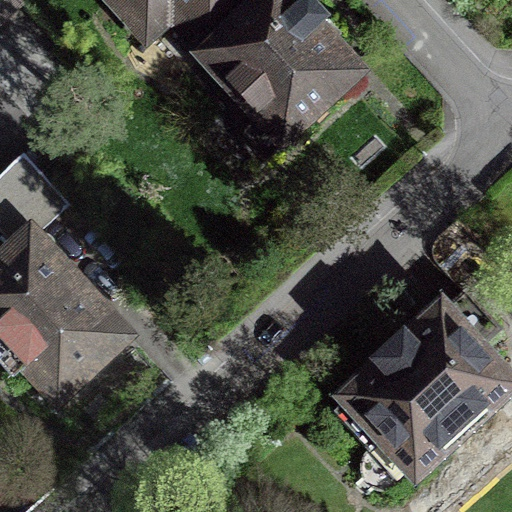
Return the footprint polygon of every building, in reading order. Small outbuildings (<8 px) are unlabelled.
[(18,0),(0,0),(0,24),(23,4),(18,0)] [(169,17),(283,140),(353,75),(282,0),(114,0),(113,1),(147,38),(169,17)] [(71,160),(78,153),(78,135),(71,128),(62,128),(55,135),(54,153),(62,160),(71,160)] [(126,339),(31,235),(66,203),(22,155),(0,175),(0,232),(16,250),(0,264),(0,355),(18,375),(27,367),(58,401),(126,339)] [(379,371),(334,413),(368,450),(363,457),(361,466),(362,475),(367,484),(375,489),(383,491),(392,490),(400,485),(415,472),(417,474),(510,388),(478,354),(502,331),(465,292),(442,314),(441,313),(410,342),(404,335),(373,364),(379,371)]
